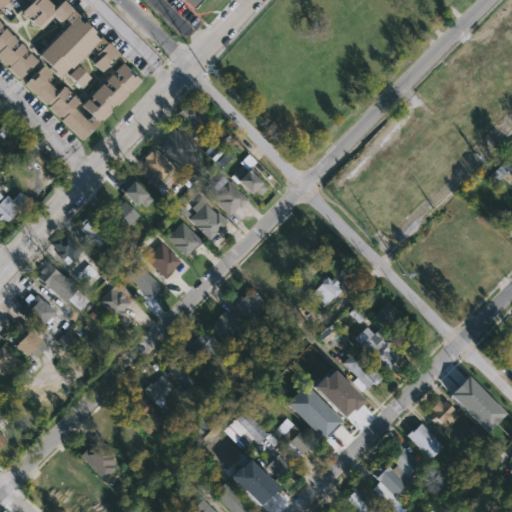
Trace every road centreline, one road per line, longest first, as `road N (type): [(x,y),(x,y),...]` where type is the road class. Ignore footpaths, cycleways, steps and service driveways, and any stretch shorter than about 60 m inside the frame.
road 1 (residential): [(487,0),(3,488)]
road 2 (residential): [(511,395),(188,65)]
road 3 (residential): [(291,511),(511,290)]
road 4 (residential): [(0,271),(88,174)]
road 5 (residential): [(88,174),(171,83)]
